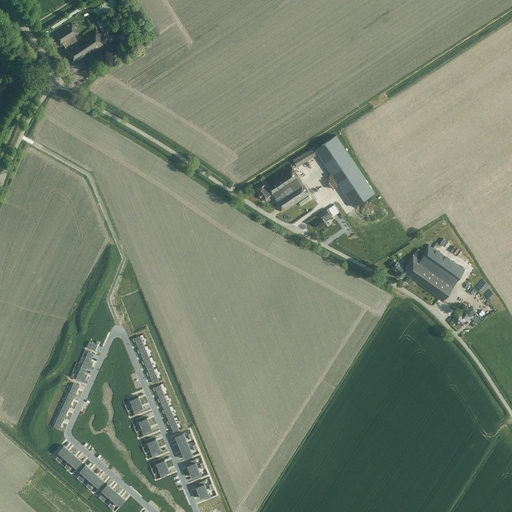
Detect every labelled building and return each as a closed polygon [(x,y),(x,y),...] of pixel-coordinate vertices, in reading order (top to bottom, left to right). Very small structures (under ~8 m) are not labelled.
[(61,44),(61,43),(78,33),(79,33),(75,28),(73,24),(72,23),(54,34),(55,35),(54,35),(60,43),(61,44)] [(95,26),(80,36),(78,33),(61,43),(64,47),(63,48),(65,49),(64,50),(73,63),(73,62),(74,64),(96,50),(103,45),(102,43),(104,42),(106,45),(111,42),(110,41),(115,37),(108,26),(102,30),(102,31),(100,33),(95,26)] [(12,74),(12,73),(5,78),(11,88),(11,89),(19,84),(18,84),(12,74)] [(315,149),(353,207),(375,192),(336,134),(315,149)] [(317,154),(313,148),(293,159),(297,166),(317,154)] [(264,185),(257,189),(261,196),(261,197),(262,199),(263,198),(263,199),(264,198),(266,201),(270,199),(268,196),(271,194),(272,196),(272,195),(274,198),(283,212),(310,194),(302,181),(290,164),(266,180),(263,182),(264,185)] [(339,212),(334,205),(328,209),(334,216),(339,212)] [(319,213),(320,214),(322,217),(315,222),(318,227),(326,222),(325,222),(332,217),(326,208),(319,213)] [(394,260),(390,265),(393,267),(398,271),(397,273),(403,277),(405,273),(412,278),(414,280),(443,301),(465,270),(433,248),(428,244),(427,247),(423,252),(421,251),(420,251),(417,256),(414,253),(404,267),(394,260)] [(468,321),(473,315),(467,310),(461,316),(459,314),(454,319),(461,326),(466,320),(468,321)] [(140,335),(135,338),(136,341),(138,346),(139,349),(145,347),(140,336),(140,335)] [(145,347),(139,349),(140,352),(143,357),(144,360),(150,358),(145,347)] [(88,351),(82,364),(87,367),(90,368),(93,363),(90,362),(90,361),(91,359),(94,354),(94,353),(88,351)] [(150,358),(144,360),(145,363),(147,368),(148,371),(154,369),(150,358)] [(82,364),(75,378),(84,382),(86,376),(84,375),(84,374),(85,373),(87,367),(82,364)] [(154,369),(148,371),(150,374),(152,380),(153,382),(153,383),(159,380),(154,369)] [(73,382),(68,393),(74,396),(78,388),(79,385),(73,382)] [(160,384),(155,387),(156,389),(158,395),(159,398),(165,396),(160,384)] [(68,393),(63,404),(69,407),(73,399),(74,396),(68,393)] [(128,397),(129,400),(130,400),(133,405),(141,402),(140,398),(139,397),(139,396),(135,397),(134,395),(128,397)] [(165,396),(159,398),(161,401),(163,406),(164,409),(170,407),(165,396)] [(141,402),(133,405),(135,411),(134,411),(135,414),(141,412),(140,409),(143,407),(143,406),(142,405),(141,402)] [(63,404),(58,415),(64,418),(68,410),(69,407),(63,404)] [(170,407),(164,409),(165,412),(168,417),(169,420),(174,418),(170,407)] [(58,415),(53,426),(59,429),(62,421),(64,418),(58,415)] [(143,416),(137,418),(138,421),(139,421),(141,426),(150,423),(148,419),(148,418),(147,417),(144,419),(143,416)] [(174,418),(169,420),(170,423),(172,429),(173,431),(179,429),(174,418)] [(150,423),(141,426),(143,432),(144,435),(149,433),(148,430),(152,428),(152,427),(151,426),(150,423)] [(184,432),(175,436),(177,439),(177,440),(178,441),(186,438),(184,432)] [(151,437),(146,439),(147,442),(148,442),(150,447),(158,444),(157,440),(156,439),(156,438),(152,440),(151,437)] [(186,438),(178,441),(178,442),(178,444),(180,447),(188,443),(186,438)] [(188,443),(180,447),(181,450),(182,452),(182,453),(191,449),(188,443)] [(63,444),(57,451),(62,455),(68,449),(67,448),(66,447),(64,445),(63,444)] [(158,444),(150,447),(152,453),(151,453),(152,456),(153,456),(158,454),(157,451),(161,449),(160,448),(160,447),(158,444)] [(68,449),(62,455),(66,459),(72,453),(72,452),(70,450),(69,449),(68,449)] [(191,449),(182,453),(183,454),(183,455),(184,458),(185,458),(193,455),(191,449)] [(72,453),(66,459),(71,463),(77,457),(76,456),(75,455),(73,453),(72,453)] [(77,457),(71,463),(75,468),(81,461),(81,460),(79,458),(78,457),(77,457)] [(160,458),(154,460),(155,463),(156,463),(159,468),(167,465),(166,461),(165,460),(165,459),(161,461),(160,458)] [(191,463),(187,465),(188,466),(188,467),(190,471),(198,467),(196,462),(197,461),(196,459),(196,458),(190,461),(191,463)] [(85,464),(79,471),(83,475),(89,468),(89,467),(88,466),(85,464)] [(167,465),(159,468),(161,474),(160,474),(161,477),(167,475),(166,472),(169,470),(169,469),(168,468),(167,465)] [(198,467),(190,471),(191,474),(192,475),(192,476),(196,475),(197,478),(203,475),(202,475),(201,472),(200,473),(198,467)] [(89,468),(83,475),(88,479),(94,472),(94,471),(91,469),(90,468),(89,468)] [(94,472),(88,479),(93,483),(99,476),(98,475),(97,474),(94,472)] [(99,476),(93,483),(97,487),(103,480),(103,479),(100,477),(99,476)] [(200,485),(196,486),(196,487),(197,489),(198,492),(207,488),(205,483),(204,480),(199,482),(200,485)] [(107,483),(101,490),(105,494),(111,487),(111,486),(110,485),(107,483)] [(111,487),(105,494),(110,498),(116,491),(113,489),(112,488),(111,487)] [(207,488),(198,492),(200,495),(200,497),(201,498),(204,496),(206,499),(211,497),(210,494),(209,494),(207,488)] [(116,491),(110,498),(114,502),(120,495),(120,494),(119,493),(116,491)] [(120,495),(114,502),(119,506),(125,499),(122,497),(121,496),(120,495)]
